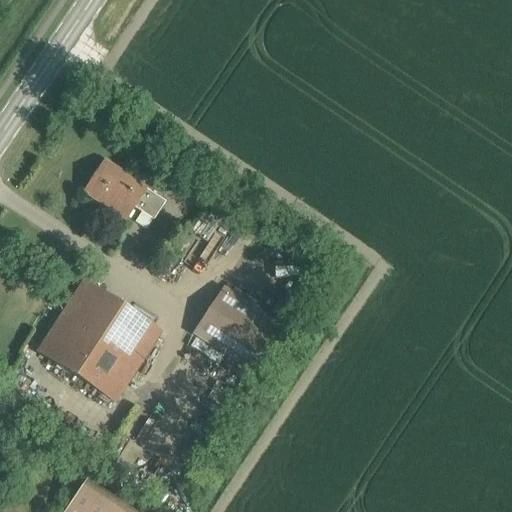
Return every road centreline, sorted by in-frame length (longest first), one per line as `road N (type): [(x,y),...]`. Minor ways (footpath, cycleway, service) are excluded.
road 1 (unknown): [(0,189),(153,296),(159,336),(122,398)]
road 2 (secondary): [(0,133),(90,0)]
